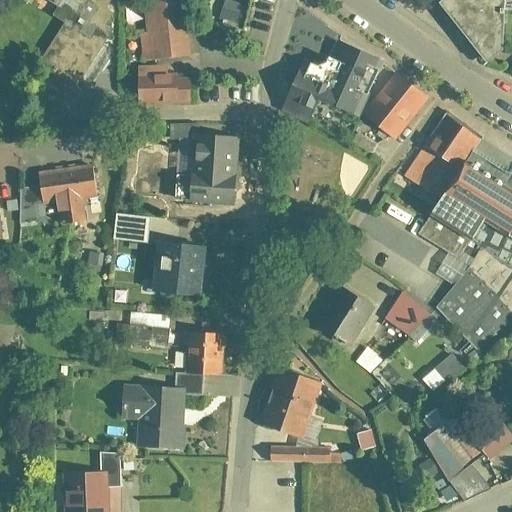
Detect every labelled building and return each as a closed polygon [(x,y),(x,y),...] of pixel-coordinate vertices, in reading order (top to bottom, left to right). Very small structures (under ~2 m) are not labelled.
[(439,0),(438,2),(486,62),(501,51),(502,0),(439,0)] [(143,37),(144,64),(190,59),(185,1),(146,5),(148,36),(143,37)] [(323,105),(356,117),(378,61),(337,46),(323,83),(297,73),(283,107),(316,122),(323,105)] [(427,101),(395,78),(364,115),(393,141),(427,101)] [(139,109),(192,108),(191,79),(139,81),(139,109)] [(429,145),(464,167),(482,141),(448,117),(429,145)] [(188,196),(236,201),(240,142),(192,138),(188,196)] [(443,199),(464,167),(429,145),(407,174),(443,199)] [(93,166),(66,169),(73,223),(85,221),(82,198),(97,196),(93,166)] [(492,232),(511,244),(511,195),(464,167),(443,199),(431,217),(471,240),(481,226),(492,232)] [(73,223),(66,169),(39,173),(43,204),(58,201),(62,224),(73,223)] [(511,329),(511,244),(492,232),(483,248),(469,270),(439,307),(482,353),(511,329)] [(157,247),(150,293),(198,299),(203,252),(157,247)] [(345,292),(319,328),(351,348),(376,311),(345,292)] [(430,316),(403,293),(387,318),(409,335),(430,316)] [(186,374),(224,376),(224,339),(188,337),(186,374)] [(302,442),(321,387),(281,372),(262,426),(302,442)] [(137,450),(182,452),(186,391),(124,388),(122,424),(138,425),(137,450)] [(493,460),(511,442),(511,436),(495,417),(472,437),(493,460)] [(63,478),(64,511),(106,511),(106,477),(63,478)] [(134,511),(167,511),(165,481),(133,482),(134,511)]
